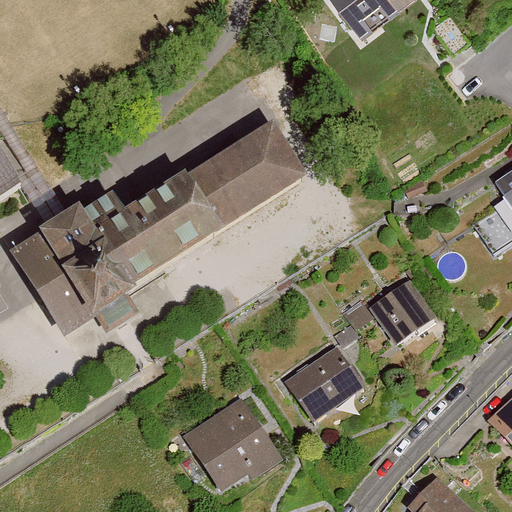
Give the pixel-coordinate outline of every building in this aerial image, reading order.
[(415,0),(332,0),(362,40),(415,0)] [(468,41),(449,17),(433,29),(451,53),(468,41)] [(60,229),(17,257),(66,333),(97,313),(108,330),(122,321),(134,314),(122,295),(304,180),(273,130),(191,182),(127,223),(112,200),(80,221),(78,218),(60,229)] [(0,200),(22,187),(0,152),(0,200)] [(495,259),(511,247),(511,176),(498,186),(510,204),(474,227),(495,259)] [(511,320),(511,284),(506,278),(485,297),(510,322),(511,320)] [(371,310),(396,346),(432,321),(407,285),(371,310)] [(472,367),(451,346),(440,358),(461,378),(472,367)] [(310,419),(360,385),(338,352),(288,386),(310,419)] [(278,462),(241,405),(188,439),(219,486),(246,468),(252,478),(278,462)] [(511,446),(511,407),(492,425),(511,446)] [(367,479),(353,451),(337,459),(351,487),(367,479)] [(463,511),(436,486),(411,511),(412,511),(463,511)]
